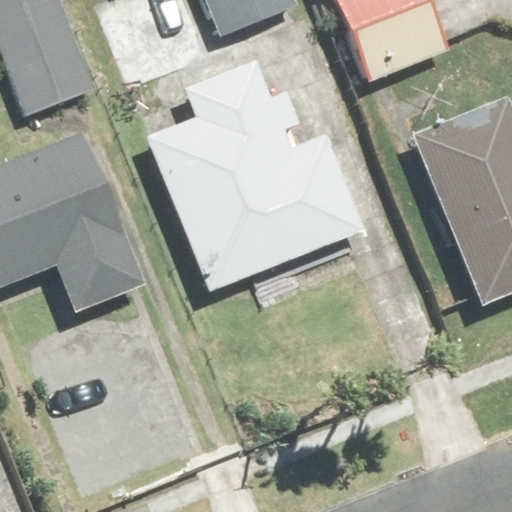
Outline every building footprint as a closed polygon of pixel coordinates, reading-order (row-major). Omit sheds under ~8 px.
[(0,0),(0,65),(22,121),(95,92),(59,0),(0,0)] [(201,0),(218,42),(313,4),(311,0),(201,0)] [(422,0),(331,0),(363,87),(444,57),(422,0)] [(191,124),(145,146),(206,300),(357,240),(319,144),(301,151),(267,65),(182,99),(191,124)] [(511,117),(506,101),(409,139),(475,312),(511,298),(511,117)] [(0,290),(51,270),(71,322),(148,291),(86,133),(0,166),(0,290)]
